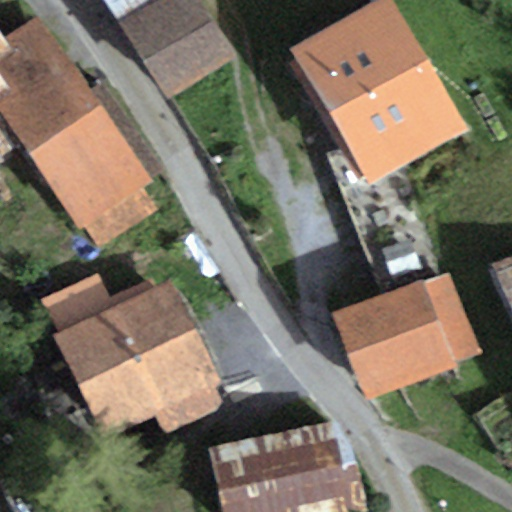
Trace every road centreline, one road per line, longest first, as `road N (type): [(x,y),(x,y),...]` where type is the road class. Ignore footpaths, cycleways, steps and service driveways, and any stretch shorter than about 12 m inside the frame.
road 1 (unclassified): [(407,511),(373,440),(239,276),(154,113),(52,0)]
road 2 (track): [(218,0),(247,61),(265,154),(304,240),(324,382)]
road 3 (track): [(373,440),(430,453),(511,498)]
